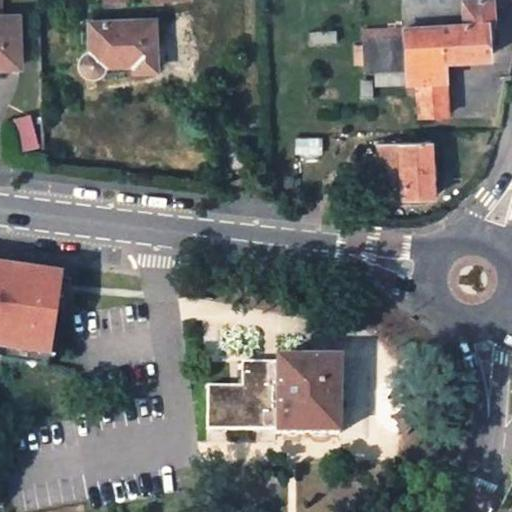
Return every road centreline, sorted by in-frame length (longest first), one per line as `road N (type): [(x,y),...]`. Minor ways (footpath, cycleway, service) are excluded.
road 1 (secondary): [(0,206),(431,274)]
road 2 (unclassified): [(497,439),(478,320)]
